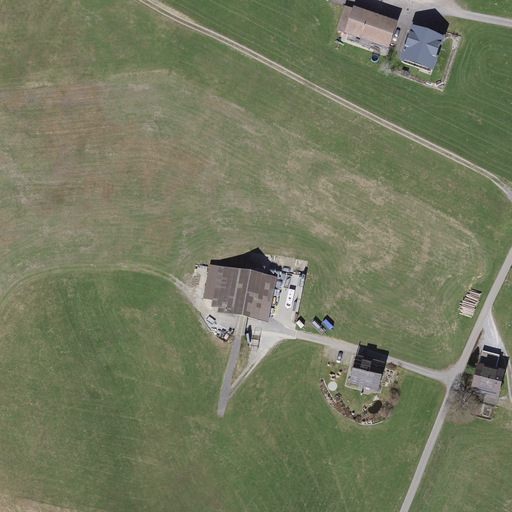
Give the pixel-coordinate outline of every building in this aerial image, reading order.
[(352,11),(345,9),(337,30),(342,31),(341,36),(388,52),(398,24),(353,8),(352,11)] [(431,75),(443,41),(410,29),(398,64),(431,75)] [(218,317),(269,325),(276,282),(263,280),(264,271),(244,268),(243,275),(209,269),(204,301),(212,302),(211,311),(218,312),(218,317)] [(377,394),(384,367),(354,359),(347,386),(377,394)] [(497,407),(505,374),(477,368),(469,401),(497,407)]
